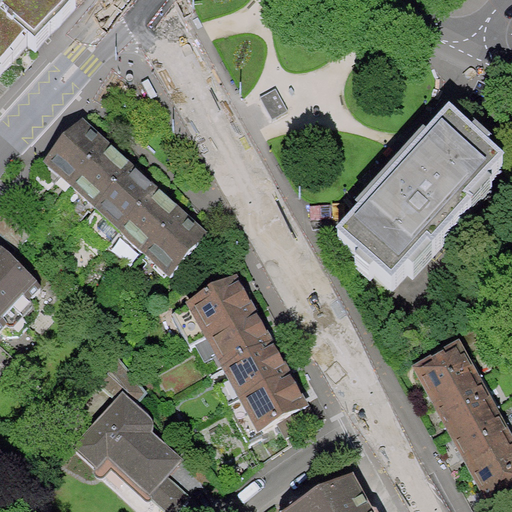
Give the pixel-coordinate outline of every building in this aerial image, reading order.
[(0,0),(0,22),(27,47),(35,54),(75,10),(64,0),(0,0)] [(0,76),(27,47),(0,22),(0,76)] [(286,118),(274,96),(269,98),(277,113),(269,118),(273,125),(280,122),(286,118)] [(269,98),(261,103),(269,118),(277,113),(269,98)] [(369,284),(374,279),(391,294),(427,255),(431,259),(471,216),(467,212),(502,172),(485,156),(490,152),(475,138),(470,143),(449,123),(406,170),(403,167),(377,195),(380,199),(359,222),(338,246),(359,265),(355,270),(369,284)] [(81,129),(46,167),(73,190),(107,153),(88,135),(81,129)] [(118,157),(112,152),(108,153),(107,153),(73,190),(97,212),(131,174),(121,165),(122,161),(118,157)] [(121,234),(155,196),(137,180),(131,174),(97,212),(105,220),(97,230),(112,243),(121,234)] [(155,196),(121,234),(145,256),(179,218),(178,217),(179,213),(169,204),(165,205),(160,201),(155,196)] [(0,234),(18,251),(29,238),(3,214),(0,217),(0,234)] [(171,280),(205,242),(186,225),(179,218),(145,256),(171,280)] [(18,339),(39,317),(38,306),(33,301),(41,292),(0,254),(0,336),(2,334),(7,339),(18,339)] [(207,342),(258,314),(248,297),(243,299),(239,291),(235,284),(172,319),(190,352),(207,342)] [(258,314),(207,342),(224,373),(270,347),(266,341),(263,334),(267,332),(258,314)] [(270,347),(224,373),(241,403),(291,376),(282,358),(277,360),(274,354),(270,347)] [(417,374),(422,383),(439,414),(457,447),(476,481),(492,509),(511,498),(511,435),(473,365),(467,368),(452,347),(436,356),(439,361),(417,374)] [(132,410),(145,397),(111,356),(90,378),(119,405),(76,453),(97,472),(107,460),(164,511),(177,511),(189,500),(166,480),(169,477),(165,473),(179,457),(178,457),(173,454),(170,457),(149,438),(150,435),(150,431),(149,428),(148,425),(132,410)] [(286,440),(315,424),(307,408),(305,410),(300,401),(297,396),(301,393),(291,376),(241,403),(228,410),(249,448),(262,441),(259,436),(278,426),(286,440)] [(366,511),(351,483),(330,495),(325,493),(302,506),(300,511),(366,511)]
